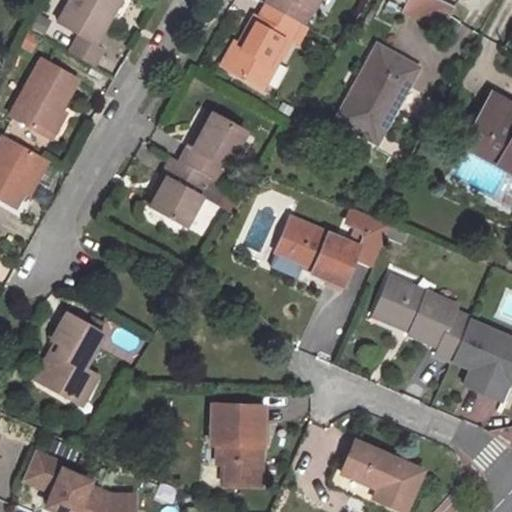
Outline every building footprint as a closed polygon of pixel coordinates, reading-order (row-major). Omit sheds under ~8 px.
[(69,0),(57,23),(79,35),(95,44),(108,19),(103,16),(111,0),(69,0)] [(111,0),(103,16),(108,19),(118,0),(111,0)] [(268,0),(266,4),(303,25),(316,0),(268,0)] [(439,0),(406,0),(401,13),(440,29),(451,6),(439,0)] [(303,25),(266,4),(257,19),(253,17),(238,44),(225,68),(261,89),(289,38),(297,43),(306,27),(303,25)] [(79,35),(69,52),(91,64),(101,47),(95,44),(79,35)] [(225,68),(238,44),(234,41),(220,66),(225,68)] [(416,69),(375,46),(359,76),(366,79),(341,123),(375,142),(416,69)] [(9,115),(44,135),(58,110),(75,80),(39,60),(9,115)] [(511,172),(511,115),(505,111),(509,104),(490,93),(474,122),(488,130),(476,152),(511,172)] [(208,109),(189,144),(194,147),(213,112),(208,109)] [(58,110),(44,135),(50,138),(64,113),(58,110)] [(189,144),(179,162),(209,179),(215,182),(244,131),(213,112),(194,147),(189,144)] [(474,122),(462,144),(476,152),(488,130),(474,122)] [(41,156),(2,134),(0,137),(0,199),(12,206),(20,192),(41,156)] [(47,160),(41,156),(20,192),(27,196),(47,160)] [(209,179),(179,162),(171,158),(162,175),(167,178),(150,208),(183,227),(206,185),(209,179)] [(167,178),(162,175),(144,205),(150,208),(167,178)] [(233,192),(215,182),(209,179),(206,185),(230,199),(233,192)] [(388,223),(353,208),(347,223),(356,227),(369,232),(366,238),(379,243),(383,234),(388,223)] [(350,243),(287,216),(273,250),(311,266),(309,271),(340,285),(352,256),(356,246),(350,243)] [(388,223),(383,234),(398,241),(404,230),(388,223)] [(369,232),(356,227),(350,243),(356,246),(352,256),(371,264),(379,243),(366,238),(369,232)] [(311,266),(273,250),(271,255),(309,271),(311,266)] [(452,356),(467,320),(467,318),(453,312),(455,306),(388,277),(374,308),(412,325),(409,331),(408,333),(438,347),(434,354),(449,361),(452,356)] [(372,314),(409,331),(412,325),(374,308),(372,314)] [(51,340),(55,342),(60,344),(48,367),(42,364),(34,379),(71,399),(79,386),(87,391),(96,376),(82,368),(101,335),(65,314),(51,340)] [(511,373),(511,340),(467,320),(452,356),(470,364),(462,383),(501,400),(511,373)] [(60,344),(55,342),(42,364),(48,367),(60,344)] [(79,386),(71,399),(79,404),(87,391),(79,386)] [(259,483),(260,407),(211,405),(211,443),(216,444),(215,462),(224,463),(224,483),(259,483)] [(353,442),(340,472),(375,488),(371,497),(402,511),(420,472),(353,442)] [(37,453),(32,451),(20,478),(25,480),(37,453)] [(63,464),(37,453),(25,480),(50,491),(44,505),(59,511),(130,511),(124,506),(112,505),(92,496),(95,489),(85,485),(87,481),(61,469),(63,464)] [(375,488),(340,472),(335,470),(328,484),(389,511),(401,511),(402,511),(371,497),(375,488)] [(108,494),(95,489),(92,496),(112,505),(124,506),(130,511),(131,496),(108,494)]
